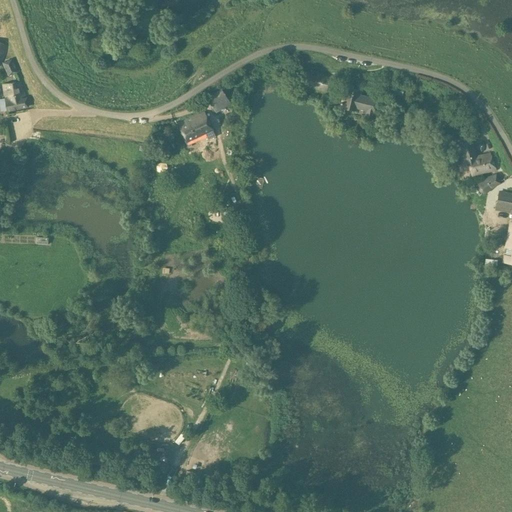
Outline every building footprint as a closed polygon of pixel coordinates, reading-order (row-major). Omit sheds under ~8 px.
[(2,63),(8,76),(18,72),(12,58),(2,63)] [(301,84),(326,91),(330,77),(317,73),(316,77),(304,73),(301,84)] [(5,99),(7,111),(28,107),(26,99),(21,82),(2,84),(5,99)] [(389,93),(402,95),(404,86),(391,84),(389,93)] [(364,119),(376,122),(378,113),(373,112),(376,99),(360,95),(361,89),(345,86),(340,108),(356,111),(357,109),(366,111),(364,119)] [(206,98),(216,114),(231,104),(222,87),(206,98)] [(178,124),(187,145),(206,136),(207,140),(215,136),(204,112),(178,124)] [(467,162),(472,176),(495,170),(490,154),(476,157),(473,140),(460,143),(464,162),(467,162)] [(484,178),(491,189),(501,184),(496,173),(484,178)] [(495,209),(511,212),(511,194),(498,191),(495,209)] [(141,440),(158,445),(162,431),(146,426),(141,440)]
